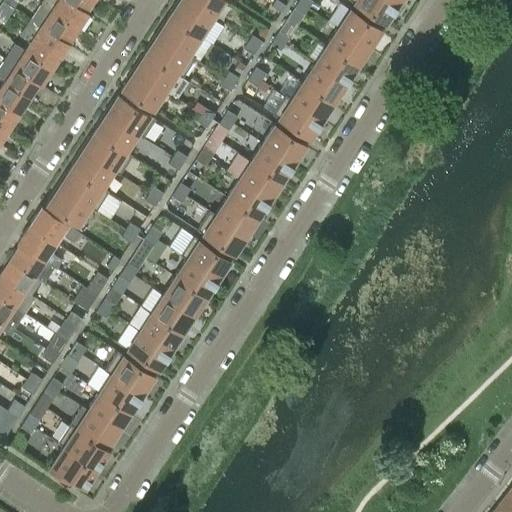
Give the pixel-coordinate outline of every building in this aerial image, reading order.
[(86,14),(83,12),(65,0),(43,0),(40,6),(76,30),(86,14)] [(93,0),(65,0),(83,12),(89,4),(91,4),(93,0)] [(183,0),(177,0),(173,7),(168,16),(199,36),(211,18),(183,0)] [(183,0),(211,18),(222,0),(183,0)] [(284,6),(274,0),(270,7),(280,13),(284,6)] [(350,0),(385,23),(391,14),(393,15),(399,5),(391,0),(350,0)] [(293,7),(303,14),(308,7),(298,1),(293,7)] [(38,5),(30,19),(66,43),(76,30),(40,6),(38,5)] [(337,26),(371,48),(377,38),(375,37),(381,28),(350,7),(337,26)] [(168,16),(162,24),(156,33),(187,54),(188,53),(199,36),(168,16)] [(24,49),(51,67),(66,43),(30,19),(20,34),(30,40),(24,49)] [(337,26),(325,44),(357,65),(362,57),(364,58),(371,48),(337,26)] [(273,38),(283,44),(288,36),(278,30),(273,38)] [(156,33),(150,43),(145,50),(144,51),(176,72),(175,73),(181,77),(194,57),(188,53),(187,54),(156,33)] [(246,43),(256,49),(261,42),(251,36),(246,43)] [(273,38),(268,45),(278,52),(283,44),(273,38)] [(4,59),(38,81),(40,83),(51,67),(24,49),(14,43),(4,59)] [(246,43),(242,49),(252,56),(256,49),(246,43)] [(313,62),(347,84),(353,75),(351,73),(357,65),(325,44),(313,62)] [(144,51),(132,69),(164,90),(175,73),(176,72),(144,51)] [(35,91),(33,89),(38,81),(4,59),(0,63),(0,68),(8,73),(4,80),(30,98),(35,91)] [(313,62),(302,81),(333,101),(339,93),(341,94),(347,84),(313,62)] [(250,72),(260,79),(265,72),(255,65),(250,72)] [(132,69),(126,79),(126,80),(120,89),(152,109),(164,90),(132,69)] [(223,79),(233,85),(237,79),(227,72),(223,79)] [(250,72),(246,79),(256,85),(260,79),(250,72)] [(223,79),(218,86),(228,92),(233,85),(223,79)] [(25,106),(30,98),(4,80),(0,87),(0,102),(17,114),(22,106),(25,106)] [(290,98),(290,99),(323,121),(330,111),(328,109),(333,101),(302,81),(290,98)] [(117,94),(111,103),(104,112),(136,133),(148,114),(117,94)] [(290,98),(284,94),(271,114),(309,138),(315,129),(317,130),(323,121),(290,99),(290,98)] [(13,120),(17,114),(0,102),(0,123),(10,130),(14,123),(13,120)] [(210,120),(214,113),(204,107),(200,114),(210,120)] [(221,118),(231,124),(235,118),(225,111),(221,118)] [(136,133),(104,112),(98,122),(99,122),(93,131),(124,151),(124,150),(136,133)] [(210,120),(200,114),(195,121),(206,128),(210,120)] [(221,118),(217,124),(227,131),(231,124),(221,118)] [(0,140),(3,136),(6,136),(10,130),(0,123),(0,140)] [(261,142),(295,164),(301,154),(299,153),(305,144),(274,123),(261,142)] [(124,150),(124,151),(93,131),(88,139),(87,139),(81,149),(112,169),(113,168),(118,172),(130,154),(124,150)] [(261,142),(250,160),(281,181),(286,172),(289,174),(295,164),(261,142)] [(199,152),(209,159),(213,152),(203,146),(199,152)] [(112,169),(81,149),(75,158),(70,167),(101,187),(112,169)] [(172,156),(182,163),(186,157),(176,150),(172,156)] [(199,152),(194,159),(204,166),(209,159),(199,152)] [(172,156),(169,162),(179,169),(182,163),(172,156)] [(238,178),(271,200),(278,190),(276,189),(281,181),(250,160),(238,178)] [(101,187),(70,167),(64,176),(64,175),(57,185),(89,205),(89,206),(95,210),(106,192),(101,188),(101,187)] [(257,217),(263,208),(265,210),(271,200),(238,178),(226,196),(257,217)] [(175,189),(185,195),(189,188),(179,182),(175,189)] [(77,224),(89,206),(89,205),(57,185),(51,194),(52,195),(46,204),(77,224)] [(148,192),(158,199),(163,192),(153,186),(148,192)] [(175,189),(171,195),(181,202),(185,195),(175,189)] [(148,192),(144,199),(154,206),(158,199),(148,192)] [(215,214),(214,214),(248,236),(254,226),(252,225),(257,217),(226,196),(215,214)] [(39,208),(37,210),(27,226),(55,244),(62,233),(74,240),(78,234),(39,208)] [(196,229),(233,254),(239,245),(241,246),(248,236),(214,214),(215,214),(209,210),(196,229)] [(135,235),(139,229),(129,222),(125,229),(135,235)] [(147,232),(157,238),(161,232),(151,225),(147,232)] [(55,244),(27,226),(15,243),(52,268),(53,266),(55,267),(61,258),(50,251),(55,244)] [(135,235),(125,229),(120,235),(130,242),(135,235)] [(147,232),(142,238),(152,245),(157,238),(147,232)] [(219,279),(226,270),(224,268),(230,259),(192,235),(179,254),(186,258),(219,279)] [(6,261),(32,278),(38,282),(40,279),(44,281),(52,268),(15,243),(14,245),(17,247),(13,254),(10,254),(6,261)] [(119,259),(113,255),(106,265),(113,269),(119,259)] [(174,276),(205,296),(211,288),(213,289),(219,279),(186,258),(174,276)] [(31,294),(38,282),(32,278),(6,261),(1,268),(2,270),(0,273),(0,278),(28,297),(32,300),(34,296),(31,294)] [(123,268),(133,274),(138,268),(128,261),(123,268)] [(123,268),(119,275),(129,281),(133,274),(123,268)] [(196,315),(202,306),(200,304),(205,296),(174,276),(162,294),(196,315)] [(32,300),(28,297),(0,278),(0,299),(22,314),(32,300)] [(82,285),(80,287),(95,296),(101,287),(90,280),(85,287),(82,285)] [(76,302),(86,309),(95,296),(80,287),(72,300),(76,302)] [(151,312),(182,332),(187,324),(189,325),(196,315),(162,294),(151,312)] [(100,304),(110,310),(114,304),(104,297),(100,304)] [(0,321),(9,327),(10,325),(14,327),(22,314),(0,299),(0,321)] [(64,317),(63,320),(74,327),(86,309),(76,302),(65,318),(64,317)] [(100,304),(95,311),(105,317),(110,310),(100,304)] [(172,352),(178,342),(176,340),(182,332),(151,312),(139,330),(172,352)] [(64,342),(74,327),(63,320),(61,322),(56,319),(50,320),(46,326),(55,332),(53,335),(64,342)] [(0,329),(5,333),(9,327),(0,321),(0,329)] [(139,330),(126,349),(158,369),(163,360),(166,361),(172,352),(139,330)] [(55,357),(64,342),(53,335),(49,340),(50,341),(44,350),(55,357)] [(71,347),(81,354),(86,347),(76,341),(71,347)] [(67,354),(77,361),(81,354),(71,347),(67,354)] [(115,349),(103,370),(109,373),(110,373),(144,395),(150,385),(148,384),(154,375),(115,349)] [(52,362),(55,357),(44,350),(41,355),(52,362)] [(30,372),(24,382),(34,389),(41,378),(30,372)] [(98,391),(130,411),(135,403),(137,405),(144,395),(110,373),(109,373),(98,391)] [(48,383),(58,390),(62,383),(52,377),(48,383)] [(27,401),(34,389),(24,382),(22,386),(21,386),(16,394),(27,401)] [(48,383),(43,390),(53,397),(58,390),(48,383)] [(120,431),(126,421),(124,420),(130,411),(98,391),(86,409),(120,431)] [(0,405),(0,408),(2,410),(0,412),(0,431),(5,434),(23,405),(13,398),(6,409),(0,405)] [(86,409),(75,426),(75,427),(106,447),(112,439),(114,441),(120,431),(86,409)] [(24,419),(34,426),(39,419),(28,413),(24,419)] [(24,419),(20,426),(30,433),(34,426),(24,419)] [(62,446),(63,445),(96,467),(108,448),(106,447),(75,427),(75,426),(69,422),(56,442),(62,446)] [(62,446),(48,467),(67,479),(69,476),(84,486),(96,467),(63,445),(62,446)] [(511,511),(511,489),(510,488),(495,507),(501,511),(511,511)]
